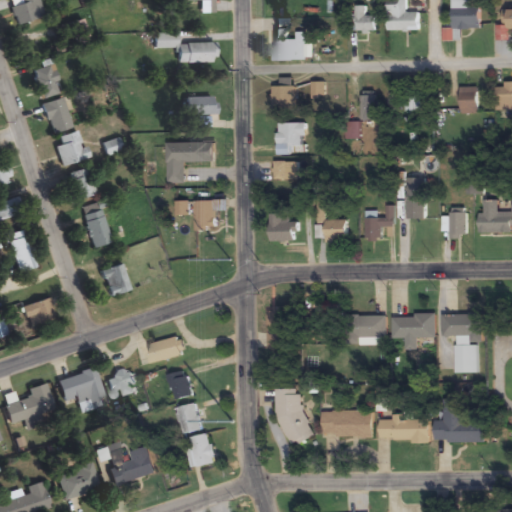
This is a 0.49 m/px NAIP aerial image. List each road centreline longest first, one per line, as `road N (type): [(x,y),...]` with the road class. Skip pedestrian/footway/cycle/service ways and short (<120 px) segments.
road 1 (residential): [(268,511),(243,412),(241,0)]
road 2 (residential): [(160,511),(257,480),(511,476)]
road 3 (residential): [(287,273),(0,369)]
road 4 (residential): [(87,340),(0,70)]
road 5 (residential): [(511,62),(242,69)]
road 6 (residential): [(511,265),(287,273)]
